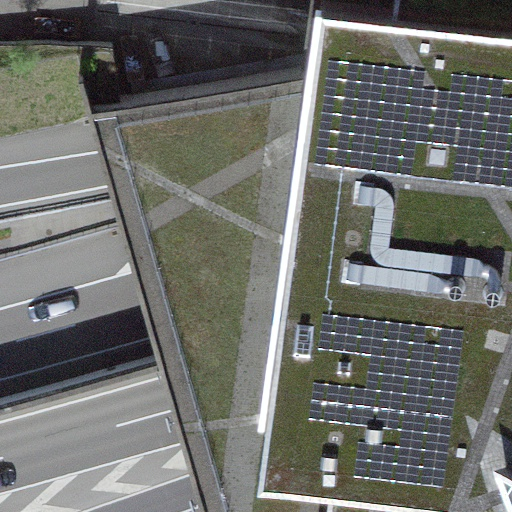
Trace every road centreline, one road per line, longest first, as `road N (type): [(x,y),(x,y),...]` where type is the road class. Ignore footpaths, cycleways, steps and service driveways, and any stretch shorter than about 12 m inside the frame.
road 1 (motorway): [(511,186),(0,344)]
road 2 (motorway): [(0,457),(511,309)]
road 3 (motorway): [(511,118),(0,186)]
road 4 (motorway): [(135,511),(511,347)]
